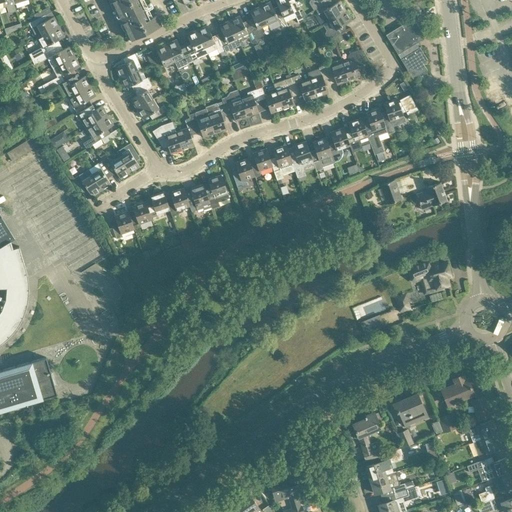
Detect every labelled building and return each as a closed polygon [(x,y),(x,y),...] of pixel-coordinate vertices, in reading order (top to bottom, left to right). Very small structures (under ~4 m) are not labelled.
[(111,0),(131,40),(161,25),(156,15),(150,19),(140,0),(111,0)] [(275,0),(279,8),(283,16),(293,11),(288,0),(275,0)] [(310,12),(310,13),(315,9),(328,1),(327,0),(309,0),(309,3),(313,10),(310,12)] [(329,20),(345,10),(340,1),(331,6),(328,1),(315,9),(318,13),(324,23),(329,20)] [(270,2),(260,6),(267,23),(271,30),(281,26),(282,28),(288,26),(283,16),(279,8),(274,11),(270,2)] [(49,6),(33,15),(35,19),(42,16),(51,11),(49,6)] [(253,32),(257,41),(263,39),(262,32),(261,26),(267,23),(260,6),(249,11),(254,21),(249,24),(253,32)] [(352,20),(345,10),(329,20),(330,20),(323,24),(327,30),(325,36),(328,41),(345,30),(343,25),(352,20)] [(294,13),(297,21),(298,23),(304,20),(303,19),(299,11),(294,13)] [(42,16),(35,19),(29,23),(36,38),(42,35),(59,26),(54,16),(45,21),(42,16)] [(240,16),(229,20),(240,43),(249,38),(251,42),(253,43),(257,41),(253,32),(248,35),(240,16)] [(386,35),(398,54),(414,44),(425,37),(413,18),(386,35)] [(223,34),(218,36),(225,51),(240,44),(240,43),(229,20),(219,25),(223,34)] [(207,25),(197,30),(207,53),(217,48),(219,53),(220,52),(222,57),(227,55),(225,51),(218,36),(213,39),(207,25)] [(64,36),(59,26),(42,35),(36,38),(41,47),(44,53),(60,44),(58,40),(64,36)] [(185,45),(186,47),(192,60),(207,53),(197,30),(186,35),(191,44),(186,47),(185,44),(185,45)] [(340,35),(335,38),(338,43),(343,40),(340,35)] [(186,47),(181,49),(176,39),(166,44),(174,61),(184,56),(187,62),(192,60),(186,47)] [(60,44),(44,53),(32,60),(34,64),(47,58),(52,67),(74,55),(69,46),(63,49),(60,44)] [(160,59),(156,61),(159,67),(160,70),(159,70),(163,78),(167,77),(165,72),(166,71),(164,68),(164,66),(174,61),(166,44),(156,49),(160,59)] [(414,44),(398,54),(413,79),(427,70),(423,63),(427,60),(420,48),(417,49),(414,44)] [(348,60),(342,62),(349,80),(360,76),(357,66),(369,62),(362,49),(349,53),(347,57),(348,60)] [(151,51),(146,53),(153,69),(158,67),(159,67),(157,63),(155,60),(154,57),(151,51)] [(125,63),(115,67),(120,77),(137,70),(142,68),(135,53),(123,59),(125,63)] [(74,55),(52,67),(57,77),(38,87),(41,93),(60,83),(74,75),(71,71),(80,66),(74,55)] [(341,59),(324,65),(328,76),(333,75),(337,84),(349,80),(342,62),(341,59)] [(319,68),(308,72),(316,97),(328,93),(323,78),(328,76),(324,65),(318,67),(319,68)] [(137,70),(120,77),(125,88),(134,84),(136,89),(141,87),(150,82),(148,77),(142,80),(138,70),(137,70)] [(236,70),(231,73),(234,80),(240,77),(236,70)] [(298,75),(290,78),(296,93),(301,91),(305,101),(316,97),(308,72),(307,72),(310,79),(302,81),(298,75)] [(60,83),(68,97),(73,95),(90,85),(85,76),(76,80),(74,75),(60,83)] [(273,83),(276,91),(282,109),(294,105),(290,95),(296,93),(290,78),(273,83)] [(147,89),(152,86),(154,85),(152,81),(150,82),(141,87),(136,89),(139,94),(131,99),(136,109),(147,102),(152,99),(147,89)] [(176,84),(173,90),(180,93),(187,90),(184,83),(178,86),(176,84)] [(76,113),(92,104),(89,99),(96,96),(90,85),(73,95),(68,97),(73,107),(76,113)] [(262,88),(256,90),(260,101),(266,99),(271,113),(282,109),(276,91),(265,95),(262,88)] [(221,98),(222,102),(226,113),(232,111),(235,121),(247,116),(240,98),(240,99),(237,90),(229,93),(226,96),(221,98)] [(247,96),(240,98),(247,116),(258,112),(255,103),(260,101),(256,90),(247,93),(247,96)] [(409,94),(401,99),(410,113),(418,109),(409,94)] [(387,113),(381,115),(388,133),(394,131),(392,126),(405,121),(403,117),(402,113),(406,111),(408,115),(409,114),(410,113),(401,99),(399,100),(401,102),(398,103),(397,98),(383,103),(387,113)] [(147,102),(136,109),(143,119),(151,113),(154,119),(167,111),(164,105),(163,105),(158,108),(152,99),(147,102)] [(217,103),(205,107),(215,133),(226,129),(221,115),(226,113),(222,102),(217,103)] [(101,106),(95,110),(92,104),(76,113),(74,114),(78,120),(80,119),(85,128),(107,115),(101,106)] [(205,109),(189,115),(194,129),(200,128),(203,137),(215,133),(205,107),(205,109)] [(369,123),(363,125),(368,136),(367,136),(369,142),(370,143),(374,156),(377,155),(379,162),(385,160),(383,153),(384,153),(378,137),(388,133),(387,132),(381,115),(379,108),(366,113),(369,123)] [(108,135),(105,130),(113,125),(107,115),(85,128),(91,138),(83,143),(86,148),(101,139),(108,135)] [(187,127),(176,131),(182,150),(194,146),(189,131),(194,129),(189,115),(188,115),(190,118),(184,120),(187,127)] [(368,136),(363,125),(361,118),(348,123),(352,132),(346,134),(350,146),(352,152),(359,149),(361,146),(370,143),(369,142),(367,136),(368,136)] [(48,121),(42,124),(45,129),(51,125),(48,121)] [(182,150),(176,131),(172,121),(161,126),(153,131),(163,148),(168,146),(171,154),(182,150)] [(334,142),(328,144),(334,162),(336,161),(339,160),(341,156),(342,153),(342,150),(341,149),(350,146),(346,134),(343,128),(330,132),(334,142)] [(108,135),(101,139),(104,144),(119,134),(116,129),(108,135)] [(34,136),(20,144),(26,153),(39,145),(34,136)] [(316,152),(310,154),(312,159),(315,168),(316,171),(322,169),(321,167),(334,162),(328,144),(326,137),(312,142),(316,152)] [(432,141),(435,146),(441,142),(438,137),(432,141)] [(312,159),(310,154),(306,141),(292,146),(296,155),(290,157),(292,162),(292,163),(294,169),(294,170),(297,178),(304,175),(303,172),(315,168),(312,159)] [(8,143),(0,147),(0,178),(22,164),(8,143)] [(119,157),(129,173),(140,166),(135,158),(138,156),(131,144),(117,153),(119,157)] [(276,159),(270,161),(272,166),(277,180),(283,177),(282,174),(294,170),(294,169),(292,163),(292,162),(290,157),(286,145),(273,149),(276,159)] [(61,157),(66,153),(62,148),(57,151),(61,157)] [(256,163),(250,165),(254,176),(260,174),(259,171),(272,166),(270,161),(266,148),(253,153),(256,163)] [(106,157),(102,160),(111,176),(116,173),(110,163),(106,157)] [(119,157),(110,163),(116,173),(120,179),(129,173),(119,157)] [(238,173),(232,175),(238,189),(247,186),(246,182),(246,179),(254,176),(250,165),(248,158),(235,163),(238,173)] [(97,164),(88,169),(101,191),(111,185),(107,178),(111,176),(102,160),(97,163),(97,164)] [(78,175),(73,178),(76,183),(82,191),(87,188),(92,197),(101,191),(88,169),(78,175)] [(211,189),(205,191),(212,209),(219,206),(218,202),(229,198),(221,175),(208,179),(211,189)] [(394,180),(381,184),(388,204),(401,199),(394,180)] [(416,194),(420,204),(421,208),(431,205),(432,206),(447,200),(440,182),(426,187),(427,190),(416,194)] [(190,190),(185,192),(188,201),(189,206),(191,212),(198,210),(198,211),(204,210),(204,211),(212,209),(205,191),(203,184),(190,189),(190,190)] [(173,202),(168,204),(170,210),(169,210),(171,216),(177,232),(183,230),(185,226),(183,219),(179,217),(178,213),(182,212),(183,210),(182,209),(189,206),(188,201),(183,188),(170,193),(173,202)] [(373,196),(371,191),(364,194),(367,199),(371,197),(373,196)] [(153,206),(148,208),(152,219),(158,217),(157,214),(169,210),(170,210),(168,204),(163,192),(150,196),(153,206)] [(128,211),(127,211),(134,229),(140,227),(139,224),(152,219),(148,208),(146,201),(132,206),(136,216),(130,218),(128,211)] [(112,228),(116,237),(116,239),(122,237),(121,234),(134,229),(127,211),(115,216),(118,226),(112,228)] [(0,410),(57,394),(46,357),(0,370),(0,342),(10,335),(20,321),(27,304),(29,287),(26,269),(19,246),(13,248),(11,241),(14,238),(0,214),(0,410)] [(119,254),(122,261),(128,259),(125,252),(119,254)] [(450,275),(446,262),(429,267),(427,261),(407,268),(413,284),(426,280),(430,292),(443,289),(442,287),(449,285),(447,276),(450,275)] [(408,298),(395,301),(398,312),(399,312),(410,310),(410,308),(408,298)] [(369,318),(375,327),(386,320),(379,311),(369,318)] [(483,396),(480,397),(477,390),(480,389),(476,380),(469,383),(467,379),(464,380),(462,375),(453,378),(455,383),(441,389),(448,405),(455,402),(455,403),(459,401),(459,400),(469,396),(471,400),(478,419),(490,414),(483,396)] [(399,413),(402,418),(409,415),(409,416),(410,416),(414,423),(422,420),(418,411),(424,409),(417,394),(401,400),(401,399),(400,399),(395,401),(395,402),(395,403),(393,404),(398,414),(399,413)] [(364,452),(363,453),(365,460),(381,455),(378,448),(376,442),(369,444),(366,434),(381,428),(378,421),(381,420),(378,412),(375,413),(374,411),(365,415),(366,417),(366,419),(353,424),(358,437),(359,437),(364,452)] [(438,417),(444,433),(457,428),(451,413),(438,417)] [(477,419),(466,423),(459,426),(462,434),(469,431),(471,436),(473,442),(481,439),(497,433),(492,420),(479,425),(477,419)] [(401,441),(404,447),(413,443),(407,430),(398,433),(401,441)] [(481,439),(473,442),(480,461),(491,456),(489,451),(502,446),(497,433),(481,439)] [(438,454),(445,452),(443,445),(435,448),(438,454)] [(366,467),(370,480),(395,472),(395,471),(393,472),(391,467),(392,467),(390,462),(403,458),(400,448),(382,455),(384,461),(366,467)] [(480,461),(467,466),(469,472),(482,467),(487,479),(496,476),(511,471),(506,457),(494,462),(491,456),(480,461)] [(478,494),(482,503),(494,498),(502,495),(506,494),(504,488),(511,485),(511,473),(511,471),(496,476),(498,482),(489,485),(485,487),(484,492),(478,494)] [(395,472),(370,480),(375,493),(392,487),(394,493),(410,488),(410,487),(414,486),(412,481),(399,485),(395,472)] [(445,475),(449,484),(456,481),(453,472),(445,475)] [(270,480),(273,490),(276,498),(288,494),(293,509),(284,511),(302,511),(301,506),(300,507),(296,494),(297,493),(291,476),(281,479),(280,477),(270,480)] [(444,479),(436,482),(438,488),(446,486),(444,479)] [(396,499),(378,505),(380,511),(401,511),(403,511),(406,511),(403,502),(418,497),(415,487),(410,488),(394,493),(396,499)] [(494,498),(482,503),(476,505),(480,511),(489,511),(494,510),(498,511),(504,510),(504,511),(511,511),(511,497),(508,499),(506,494),(502,495),(494,498)] [(232,504),(237,511),(254,511),(259,508),(249,495),(241,501),(239,499),(232,504)] [(461,497),(455,500),(457,506),(464,503),(461,497)] [(479,511),(473,501),(468,505),(472,511),(470,511),(479,511)]
